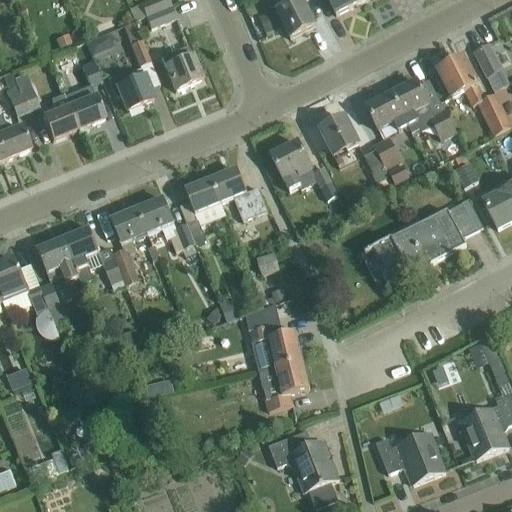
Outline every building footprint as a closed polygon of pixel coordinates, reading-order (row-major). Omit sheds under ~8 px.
[(147,21),(172,10),(168,0),(155,0),(141,6),(142,7),(147,21)] [(311,0),(280,0),(286,12),(278,17),(291,42),(317,29),(304,4),(311,0)] [(362,6),(358,0),(327,0),(337,19),(362,6)] [(142,7),(130,12),(135,25),(147,21),(142,7)] [(177,23),(172,10),(147,21),(152,33),(177,23)] [(267,38),(282,31),(275,15),(260,21),(267,38)] [(134,45),(145,43),(142,25),(130,27),(134,45)] [(60,54),(72,49),(68,40),(56,45),(60,54)] [(143,44),(131,49),(140,71),(152,66),(143,44)] [(161,61),(175,95),(202,85),(188,51),(161,61)] [(489,82),(502,75),(490,51),(476,57),(489,82)] [(453,103),(455,102),(457,106),(468,100),(473,112),(478,109),(495,143),(511,135),(511,131),(507,121),(501,109),(496,100),(485,105),(464,63),(439,76),(453,103)] [(91,91),(103,86),(94,64),(82,69),(91,91)] [(142,75),(129,80),(128,76),(108,84),(115,101),(120,99),(127,115),(154,104),(142,75)] [(19,91),(28,116),(40,112),(32,89),(26,76),(14,81),(19,91)] [(418,87),(392,100),(409,131),(418,127),(420,130),(431,125),(434,131),(440,144),(456,136),(445,115),(435,120),(430,110),(419,90),(418,87)] [(28,116),(19,91),(7,96),(17,121),(28,116)] [(91,91),(65,101),(79,135),(105,124),(91,91)] [(79,135),(65,101),(63,96),(51,101),(57,116),(44,121),(53,145),(79,135)] [(409,131),(392,100),(367,112),(379,136),(395,128),(399,136),(409,131)] [(1,120),(0,120),(0,152),(5,165),(31,154),(21,130),(7,136),(1,120)] [(335,163),(359,150),(346,124),(321,136),(335,163)] [(374,150),(385,174),(401,166),(389,143),(374,150)] [(325,172),(314,178),(313,178),(299,148),(272,161),(284,185),(284,184),(290,196),(300,191),(301,193),(317,185),(328,206),(339,200),(325,172)] [(388,181),(385,174),(374,150),(362,157),(376,187),(388,181)] [(469,168),(455,175),(464,193),(478,186),(469,168)] [(396,192),(409,185),(403,173),(390,180),(396,192)] [(238,174),(212,185),(221,209),(234,204),(243,227),(268,218),(258,194),(247,198),(238,174)] [(212,185),(185,195),(190,206),(197,225),(187,229),(196,254),(207,249),(200,230),(225,220),(221,209),(212,185)] [(511,192),(486,206),(500,234),(511,227),(511,192)] [(197,257),(196,254),(187,229),(175,234),(174,230),(163,205),(137,215),(147,241),(164,234),(169,245),(170,244),(176,259),(184,255),(186,261),(197,257)] [(449,216),(392,245),(366,259),(363,261),(375,284),(383,281),(389,292),(467,251),(462,242),(483,231),(469,205),(449,216)] [(147,241),(137,215),(111,226),(121,251),(147,241)] [(90,235),(63,245),(77,280),(79,285),(81,289),(94,283),(90,274),(102,269),(111,290),(123,286),(114,264),(113,260),(110,254),(100,258),(90,235)] [(63,245),(38,256),(48,279),(50,284),(65,278),(69,289),(79,285),(77,280),(63,245)] [(114,264),(123,286),(125,292),(139,287),(134,275),(126,255),(113,260),(114,264)] [(262,280),(276,276),(272,262),(258,266),(262,280)] [(0,299),(3,307),(29,297),(39,324),(51,319),(41,293),(40,291),(31,270),(19,275),(15,264),(0,270),(0,299)] [(41,293),(51,319),(56,331),(68,326),(52,288),(41,293)] [(285,305),(282,295),(272,299),(276,308),(285,305)] [(221,313),(226,326),(237,322),(232,309),(221,313)] [(275,310),(246,321),(249,336),(253,349),(259,377),(260,377),(277,373),(303,367),(296,337),(282,340),(280,329),(276,311),(275,310)] [(215,330),(223,321),(216,315),(208,324),(215,330)] [(135,337),(118,344),(124,360),(142,353),(135,337)] [(501,363),(494,345),(470,355),(477,372),(501,363)] [(458,362),(435,367),(439,383),(462,378),(458,362)] [(303,367),(277,373),(260,377),(269,416),(293,411),(290,399),(310,395),(303,367)] [(26,375),(8,382),(13,395),(31,388),(26,375)] [(147,391),(151,404),(163,401),(160,388),(147,391)] [(511,400),(509,401),(497,406),(498,411),(461,426),(477,465),(509,453),(503,438),(506,433),(511,430),(511,400)] [(157,409),(161,424),(174,421),(170,406),(157,409)] [(331,470),(321,446),(313,449),(307,436),(269,451),(278,473),(290,468),(297,473),(306,498),(309,497),(315,511),(324,511),(338,507),(331,488),(340,485),(333,469),(331,470)] [(408,476),(414,491),(446,478),(430,438),(392,453),(388,444),(376,449),(389,479),(402,474),(408,476)] [(97,443),(84,448),(88,460),(101,455),(97,443)] [(36,462),(26,466),(28,472),(35,487),(59,477),(69,473),(62,453),(51,457),(53,463),(38,468),(36,462)] [(237,463),(243,468),(252,458),(245,453),(237,463)] [(78,461),(71,464),(75,474),(82,471),(78,461)] [(11,473),(0,477),(0,495),(17,489),(11,473)] [(131,496),(123,499),(127,509),(135,506),(131,496)]
